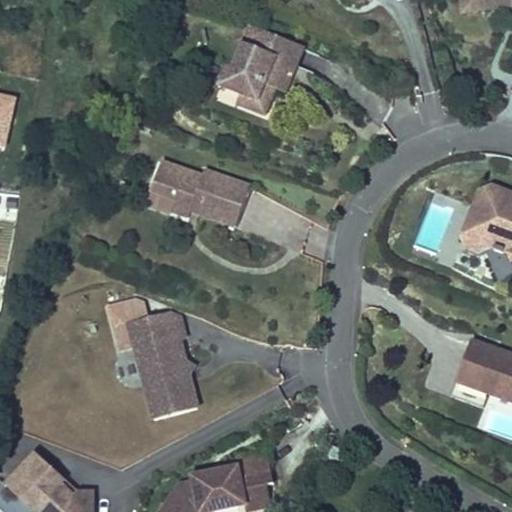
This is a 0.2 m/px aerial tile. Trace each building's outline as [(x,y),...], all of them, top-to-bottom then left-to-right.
[(278,57),(284,59),(290,40),(236,21),(220,65),(216,63),(209,82),(230,89),(247,94),(253,77),(264,81),(274,85),(280,67),(276,65),(278,57)] [(227,99),(255,109),(264,81),(253,77),(247,94),(230,89),(227,99)] [(18,99),(0,94),(0,149),(8,151),(18,99)] [(198,171),(158,156),(148,184),(172,193),(167,206),(185,212),(187,205),(189,199),(196,201),(194,207),(232,221),(246,182),(200,165),(198,171)] [(511,195),(493,188),(480,195),(463,241),(468,253),(481,259),(490,256),(493,249),(510,254),(511,257),(511,195)] [(437,255),(449,223),(463,228),(472,205),(435,191),(415,247),(437,255)] [(189,199),(187,205),(194,207),(196,201),(189,199)] [(171,309),(161,306),(122,317),(152,414),(194,400),(187,377),(174,369),(181,357),(173,332),(178,331),(171,309)] [(459,386),(491,397),(511,404),(511,356),(500,353),(498,359),(490,356),(493,350),(474,343),(459,386)] [(490,356),(498,359),(500,353),(493,350),(490,356)] [(174,369),(187,377),(194,365),(181,357),(174,369)] [(453,400),(486,411),(491,397),(459,386),(453,400)] [(60,490),(45,476),(50,471),(24,446),(0,469),(0,483),(22,506),(15,511),(79,511),(79,486),(64,486),(60,490)] [(151,506),(158,511),(157,511),(183,511),(189,504),(209,501),(209,507),(240,503),(241,509),(267,505),(264,483),(271,482),(265,450),(235,454),(236,464),(190,471),(191,478),(173,478),(151,506)] [(64,486),(50,471),(45,476),(60,490),(64,486)] [(192,511),(194,509),(209,507),(209,501),(189,504),(183,511),(157,511),(158,511),(157,511),(192,511)]
